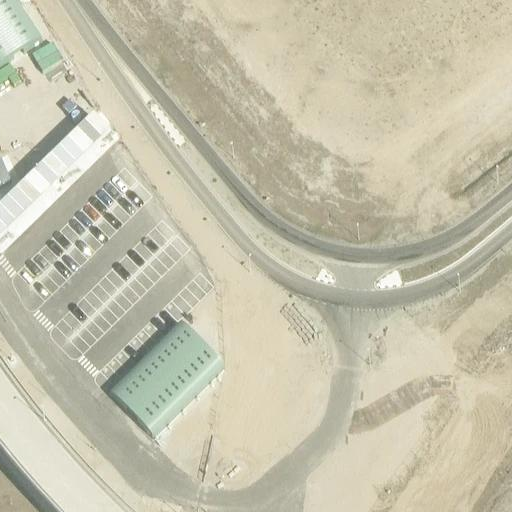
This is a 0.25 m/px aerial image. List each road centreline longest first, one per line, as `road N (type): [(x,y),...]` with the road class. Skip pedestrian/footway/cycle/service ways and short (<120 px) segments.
road 1 (unclassified): [(95,30),(144,111),(254,251),(298,283),(357,299)]
road 2 (unclassified): [(359,258),(316,247),(268,217),(95,30)]
road 3 (unclassified): [(238,511),(339,419),(357,299)]
road 4 (unclassified): [(357,299),(441,283),(511,230)]
road 5 (unclassified): [(511,191),(423,250),(359,258)]
